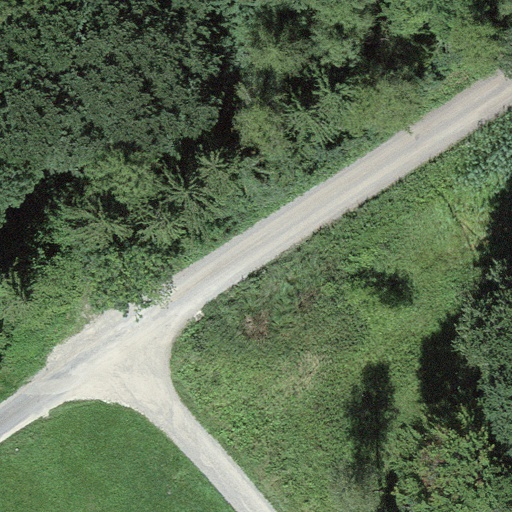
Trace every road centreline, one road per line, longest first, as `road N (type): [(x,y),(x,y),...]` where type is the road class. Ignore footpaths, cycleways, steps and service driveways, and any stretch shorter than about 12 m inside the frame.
road 1 (track): [(511,78),(0,417)]
road 2 (track): [(297,511),(135,323),(0,146)]
road 3 (track): [(6,146),(269,0)]
